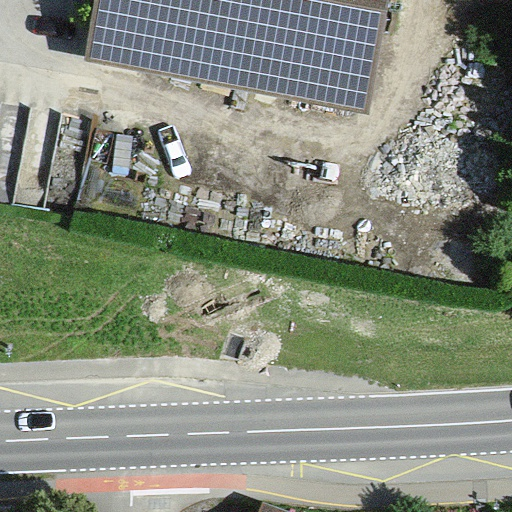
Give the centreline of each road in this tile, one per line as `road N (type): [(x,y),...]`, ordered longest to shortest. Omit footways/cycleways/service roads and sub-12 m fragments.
road 1 (primary): [(511,417),(137,436)]
road 2 (primary): [(137,436),(0,440)]
